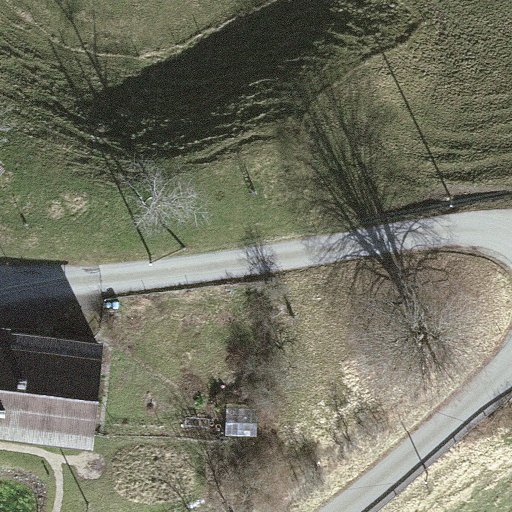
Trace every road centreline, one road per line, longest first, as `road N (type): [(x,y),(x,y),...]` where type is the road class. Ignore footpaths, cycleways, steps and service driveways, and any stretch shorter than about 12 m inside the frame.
road 1 (unclassified): [(511,228),(480,225),(0,291)]
road 2 (unclassified): [(334,511),(495,392),(511,368)]
